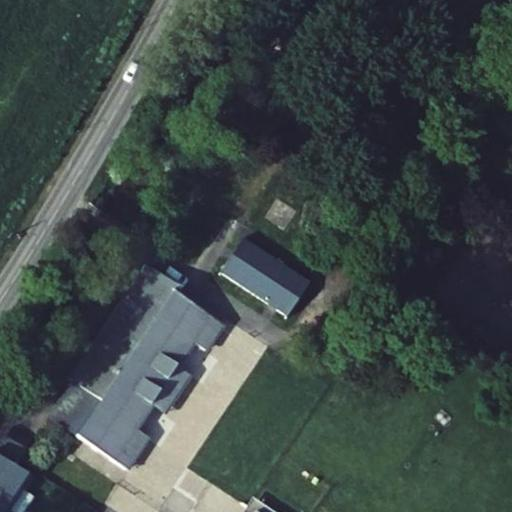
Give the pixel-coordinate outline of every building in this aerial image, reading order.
[(168,190),(190,205),(205,185),(183,170),(168,190)] [(284,230),(300,208),(277,192),(262,213),(284,230)] [(325,265),(257,223),(236,256),(304,299),(325,265)] [(194,270),(162,249),(87,362),(117,382),(92,419),(146,454),(168,422),(154,413),(170,389),(183,398),(209,360),(196,351),(213,327),(224,335),(240,312),(188,278),(194,270)] [(45,463),(5,437),(0,444),(0,493),(18,506),(45,463)] [(319,511),(272,480),(250,511),(319,511)]
